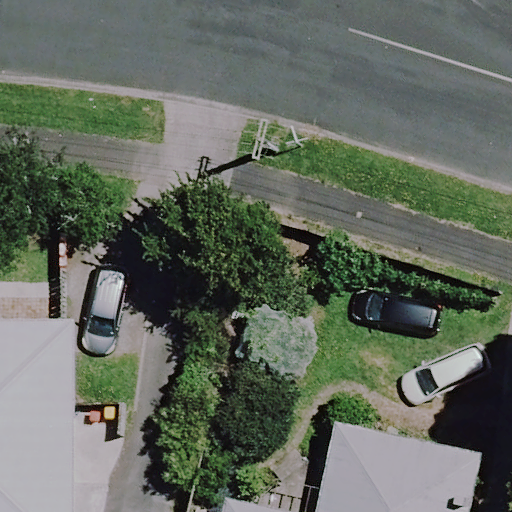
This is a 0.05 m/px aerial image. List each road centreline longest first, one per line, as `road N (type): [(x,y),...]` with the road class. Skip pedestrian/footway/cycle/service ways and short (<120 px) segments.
road 1 (unknown): [(361,34),(187,511)]
road 2 (residential): [(511,82),(257,0)]
